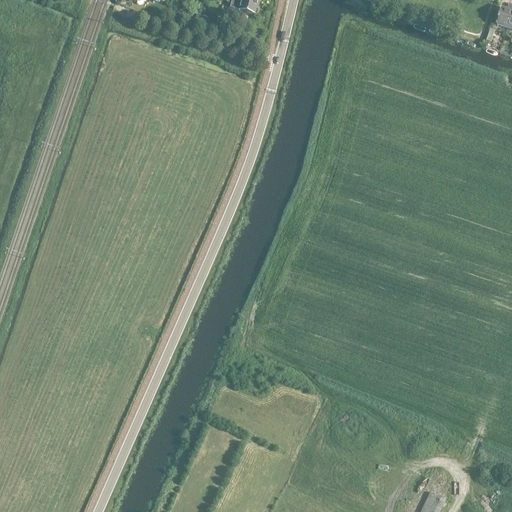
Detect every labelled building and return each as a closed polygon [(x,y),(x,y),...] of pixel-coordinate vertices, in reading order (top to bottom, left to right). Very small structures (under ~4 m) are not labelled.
[(230,3),(229,9),(239,11),(254,15),(257,5),(239,0),(232,0),(231,3),(230,3)] [(502,8),(496,25),(508,29),(511,16),(511,5),(509,5),(507,10),(502,8)] [(208,18),(197,15),(194,26),(204,29),(208,18)] [(491,30),(486,42),(491,43),(495,31),(491,30)] [(440,511),(446,501),(430,493),(421,511),(440,511)]
